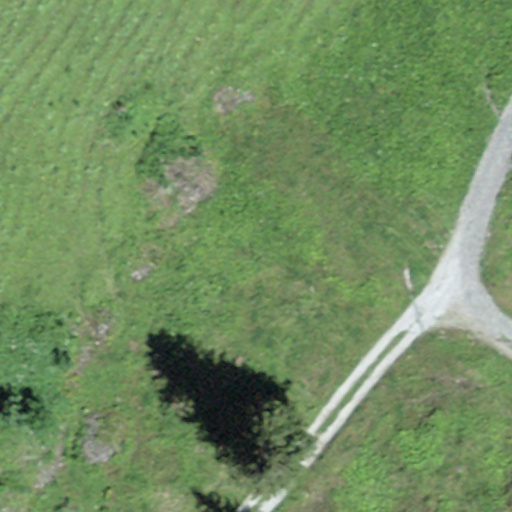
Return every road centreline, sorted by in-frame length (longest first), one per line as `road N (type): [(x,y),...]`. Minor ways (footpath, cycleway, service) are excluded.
road 1 (track): [(249,511),(446,285)]
road 2 (track): [(446,285),(511,126)]
